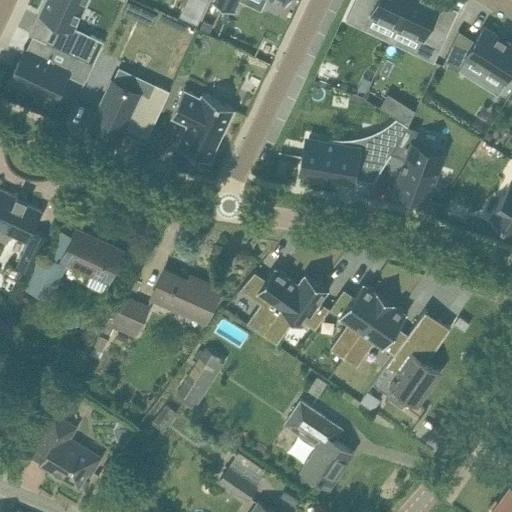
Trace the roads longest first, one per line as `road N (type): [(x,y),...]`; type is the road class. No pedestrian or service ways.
road 1 (residential): [(511,283),(375,233),(227,209)]
road 2 (residential): [(227,209),(118,182),(0,130)]
road 3 (residential): [(227,209),(317,0)]
road 4 (tertiary): [(411,511),(511,378)]
